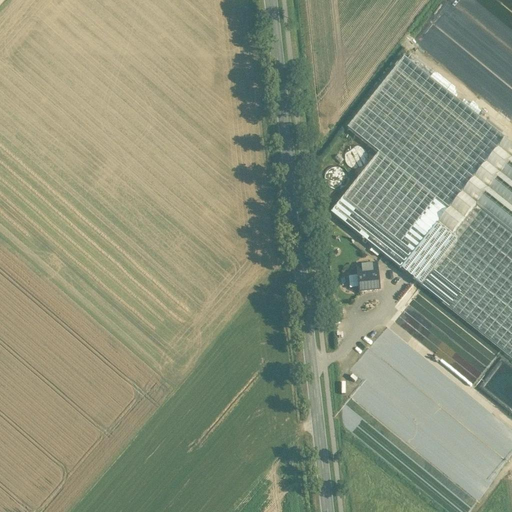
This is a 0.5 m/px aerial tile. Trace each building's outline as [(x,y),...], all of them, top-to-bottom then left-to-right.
[(379,155),(331,215),(401,271),(506,141),(405,59),(348,130),(379,155)] [(511,146),(506,141),(401,271),(421,287),(458,242),(453,237),(476,207),(511,160),(511,146)] [(511,160),(476,207),(511,235),(511,160)] [(458,242),(511,285),(511,235),(476,207),(453,237),(458,242)] [(511,285),(458,242),(421,287),(511,359),(511,285)] [(377,265),(357,267),(359,293),(380,291),(377,265)] [(386,328),(377,338),(383,344),(390,336),(398,343),(401,341),(386,328)]
